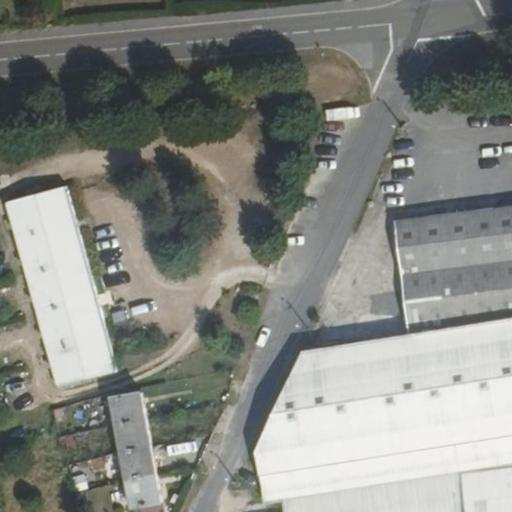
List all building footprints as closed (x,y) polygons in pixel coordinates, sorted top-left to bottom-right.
[(7,202),(58,385),(118,369),(68,185),(7,202)] [(399,217),(395,218),(403,284),(409,333),(303,350),(291,375),(257,448),(266,501),(285,499),(286,509),(286,511),(511,511),(511,202),(433,214),(430,204),(398,209),(399,217)] [(0,264),(10,262),(4,239),(0,239),(0,264)] [(51,387),(46,388),(52,410),(57,409),(51,387)] [(52,410),(46,388),(25,394),(37,438),(58,432),(52,410)] [(112,395),(115,423),(147,418),(143,390),(112,395)] [(52,410),(58,432),(63,430),(57,409),(52,410)] [(147,418),(115,423),(121,450),(153,445),(147,418)] [(153,445),(121,450),(126,476),(156,470),(153,445)] [(156,470),(126,476),(132,508),(162,502),(156,470)]
